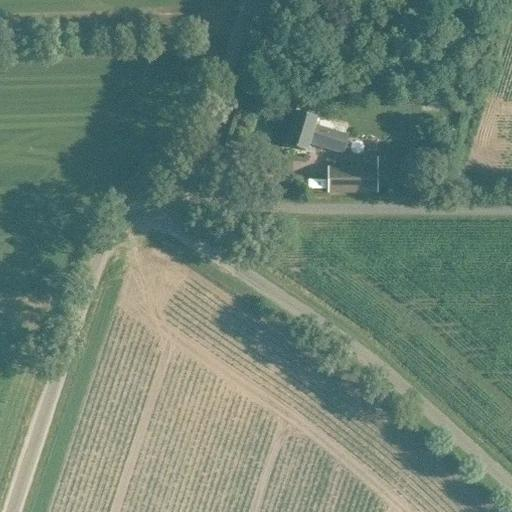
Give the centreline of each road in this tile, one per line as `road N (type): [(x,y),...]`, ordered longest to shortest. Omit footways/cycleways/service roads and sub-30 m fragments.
road 1 (unclassified): [(511,486),(436,415),(187,235),(172,203)]
road 2 (unclassified): [(13,511),(108,232),(126,216),(172,203)]
road 3 (unclassified): [(172,203),(511,208)]
road 4 (unclassified): [(172,203),(191,174),(249,0)]
